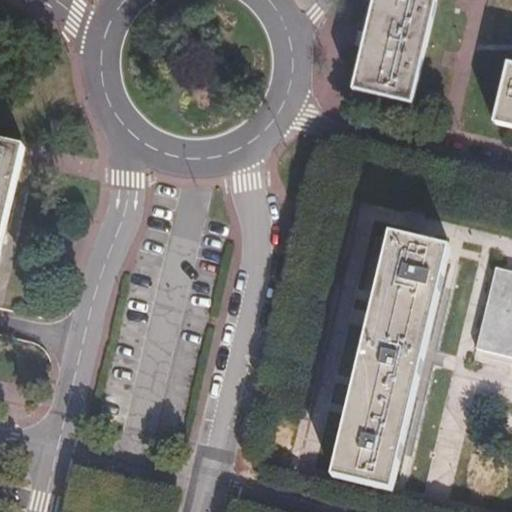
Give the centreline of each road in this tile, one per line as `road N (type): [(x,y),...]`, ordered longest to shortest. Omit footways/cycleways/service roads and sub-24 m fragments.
road 1 (tertiary): [(207,484),(259,256),(238,148)]
road 2 (tertiary): [(122,120),(127,200),(57,452)]
road 3 (residential): [(511,170),(279,114)]
road 4 (unclassified): [(207,484),(57,452)]
road 5 (tertiary): [(122,120),(163,150),(214,156),(238,148)]
